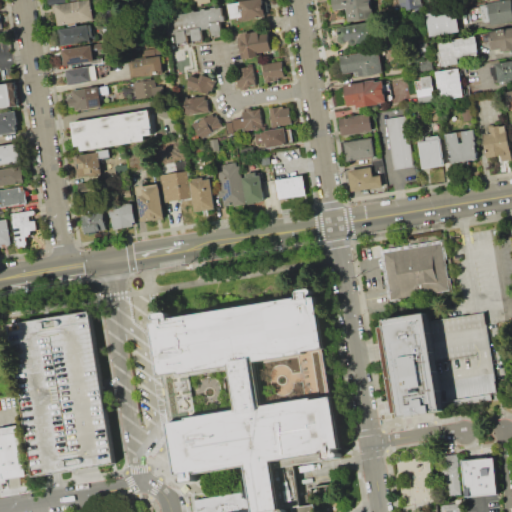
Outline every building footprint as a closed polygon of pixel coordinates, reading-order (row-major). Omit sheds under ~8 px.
[(56,5),(84,0),(90,0),(93,19),(59,25),(56,5)] [(240,1),(245,0),(263,0),(266,17),(243,21),(243,16),(231,18),(228,4),(241,2),(240,1)] [(332,0),(371,0),(374,18),(349,22),(347,9),(334,11),(332,0)] [(421,0),(423,8),(401,12),(399,0),(421,0)] [(487,2),(498,0),(510,0),(511,8),(511,20),(491,24),(490,20),(481,20),(480,4),(487,4),(487,2)] [(222,7),(224,21),(220,22),(223,36),(212,37),(211,27),(201,29),(203,39),(193,41),(192,33),(186,34),(187,41),(177,43),(176,34),(167,36),(164,16),(189,12),(188,11),(195,10),(195,11),(201,10),(200,9),(206,8),(206,9),(210,9),(210,8),(216,7),(216,8),(222,7)] [(456,12),(458,32),(428,35),(426,16),(456,12)] [(338,27),(371,21),(373,35),(365,37),(366,42),(350,45),(350,40),(341,41),(338,27)] [(60,30),(92,24),(94,33),(89,34),(90,42),(63,47),(60,30)] [(488,31),(511,26),(511,49),(501,52),(501,48),(491,50),(488,31)] [(268,31),(271,51),(255,53),(256,57),(241,59),(238,37),(241,37),(241,34),(268,31)] [(439,42),(475,36),(478,52),(469,53),(470,56),(458,58),(459,63),(443,65),(439,42)] [(63,50),(108,42),(109,48),(93,51),(94,61),(66,65),(63,50)] [(340,56),(379,49),(383,73),(355,77),(354,72),(343,74),(340,56)] [(164,73),(146,76),(143,58),(162,56),(164,73)] [(420,61),(419,59),(427,58),(427,60),(429,59),(431,68),(418,71),(416,62),(420,61)] [(492,64),(511,60),(511,80),(495,83),(492,64)] [(262,64),(282,61),(285,80),(265,83),(262,64)] [(67,70),(110,64),(111,71),(102,73),(103,79),(70,84),(67,70)] [(238,88),(235,69),(254,66),(256,85),(238,88)] [(435,72),(459,68),(463,96),(439,100),(435,72)] [(187,86),(190,79),(201,83),(204,75),(216,79),(210,95),(187,86)] [(431,75),(435,100),(419,102),(417,89),(423,88),(421,77),(431,75)] [(135,98),(133,82),(155,79),(156,86),(163,85),(164,95),(135,98)] [(345,85),(376,79),(376,82),(383,80),(387,102),(379,103),(380,104),(357,108),(356,105),(348,106),(345,85)] [(0,84),(15,83),(19,106),(0,108),(0,84)] [(102,106),(76,110),(75,105),(70,105),(69,97),(73,97),(72,90),(99,86),(102,106)] [(210,112),(187,115),(184,112),(182,99),(186,98),(187,104),(192,104),(191,98),(193,97),(193,99),(197,98),(197,97),(204,96),(205,100),(208,99),(210,112)] [(272,125),(271,120),(269,119),(269,116),(270,115),(269,108),(282,106),(282,108),(288,107),(291,122),(272,125)] [(71,122),(148,109),(152,135),(144,136),(144,140),(81,151),(81,146),(75,147),(71,122)] [(242,112),(260,109),(264,128),(246,131),(242,112)] [(0,113),(16,110),(18,124),(16,124),(17,132),(0,135),(0,113)] [(462,112),(470,110),(472,120),(464,121),(462,112)] [(203,138),(201,136),(199,136),(193,127),(193,126),(192,124),(197,121),(198,122),(212,113),(215,117),(216,116),(223,126),(203,138)] [(340,118),(370,113),(373,130),(343,136),(340,118)] [(386,119),(406,116),(414,166),(394,169),(386,119)] [(505,126),(511,160),(501,162),(500,156),(487,158),(483,134),(492,133),(491,127),(500,125),(500,127),(505,126)] [(255,134),(285,128),(288,144),(267,148),(266,143),(257,144),(255,134)] [(446,134),(458,132),(460,144),(464,143),(462,131),(474,129),(478,158),(468,160),(469,163),(462,165),(461,161),(451,163),(446,134)] [(419,142),(427,140),(426,137),(440,135),(445,166),(423,169),(419,142)] [(209,140),(217,138),(219,151),(211,152),(209,140)] [(345,142),(372,138),(375,156),(348,161),(345,142)] [(0,146),(18,143),(21,161),(0,164),(0,146)] [(240,149),(253,146),(255,156),(242,159),(240,149)] [(77,155),(97,152),(97,151),(109,149),(110,157),(100,158),(102,174),(98,174),(99,176),(91,177),(91,175),(80,177),(77,155)] [(127,154),(139,153),(141,170),(129,171),(127,154)] [(160,175),(177,172),(175,162),(185,160),(191,198),(164,202),(160,175)] [(245,203),(224,206),(218,168),(223,168),(223,164),(236,162),(237,166),(240,166),(245,203)] [(0,168),(21,165),(24,182),(0,186),(0,168)] [(349,171),(372,167),(373,176),(381,175),(383,187),(352,191),(349,171)] [(247,203),(243,178),(248,177),(247,174),(256,172),(256,175),(261,175),(265,200),(247,203)] [(280,199),(276,179),(304,175),(307,194),(280,199)] [(191,182),(193,181),(193,179),(202,177),(203,180),(210,179),(215,208),(195,211),(191,182)] [(137,186),(145,185),(146,187),(159,185),(165,217),(143,221),(137,186)] [(0,189),(24,186),(27,203),(0,206),(0,189)] [(115,228),(112,208),(134,204),(137,224),(115,228)] [(12,214),(34,210),(36,211),(36,214),(35,215),(30,216),(31,221),(35,220),(37,230),(31,231),(32,236),(27,236),(28,244),(27,247),(19,248),(17,246),(12,214)] [(106,230),(85,234),(85,231),(83,229),(82,225),(84,223),(82,217),(92,215),(93,221),(104,219),(106,230)] [(0,220),(8,219),(11,243),(10,245),(0,246),(0,220)] [(379,249),(444,239),(453,293),(388,304),(379,249)] [(154,321),(319,294),(328,351),(260,362),(266,407),(336,397),(344,448),(274,460),(283,510),(319,504),(320,511),(257,511),(250,465),(179,476),(170,424),(241,411),(233,366),(163,378),(154,321)] [(117,464),(92,310),(9,324),(34,477),(117,464)] [(405,418),(389,321),(432,314),(433,322),(446,402),(448,411),(405,418)] [(484,314),(433,322),(446,402),(497,394),(484,314)] [(0,480),(0,427),(19,424),(28,476),(0,480)] [(445,465),(443,454),(456,453),(459,493),(447,494),(446,481),(442,481),(440,466),(445,465)] [(463,461),(496,458),(499,495),(466,498),(463,461)] [(441,511),(440,505),(461,503),(462,511),(441,511)]
